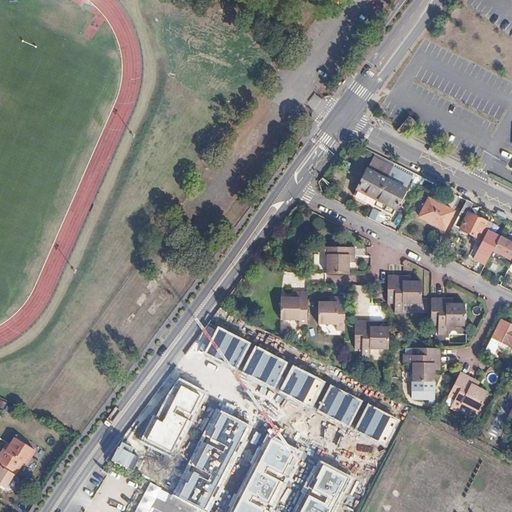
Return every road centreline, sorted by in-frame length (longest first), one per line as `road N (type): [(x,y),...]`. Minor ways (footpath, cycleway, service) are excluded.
road 1 (primary): [(280,185),(45,511)]
road 2 (residential): [(295,192),(511,300)]
road 3 (residential): [(172,354),(375,462)]
road 4 (primary): [(172,354),(295,192)]
road 5 (primary): [(57,511),(172,354)]
road 6 (primary): [(344,122),(435,0)]
road 7 (residential): [(471,186),(344,122)]
